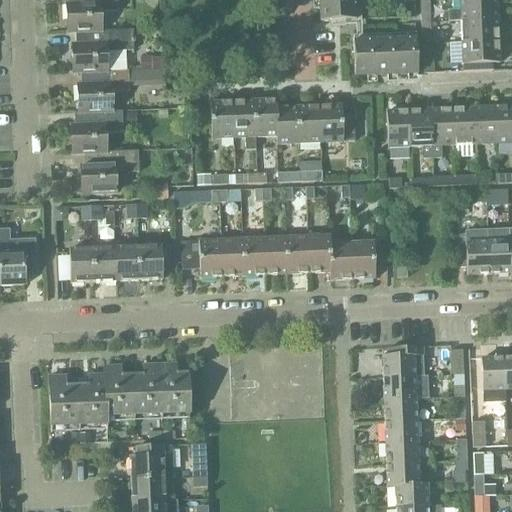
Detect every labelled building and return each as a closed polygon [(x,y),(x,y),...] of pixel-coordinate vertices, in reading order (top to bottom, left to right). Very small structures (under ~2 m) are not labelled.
[(73,34),(99,32),(98,13),(115,12),(114,0),(66,0),(67,6),(62,6),(63,34),(73,34)] [(355,0),(319,0),(320,23),(331,23),(331,27),(347,27),(347,22),(356,22),(356,21),(362,21),(361,15),(356,15),(355,0)] [(414,0),(403,0),(404,9),(415,9),(414,0)] [(449,23),(461,22),(498,21),(497,0),(475,0),(460,1),(461,12),(449,12),(449,23)] [(421,24),(432,24),(431,1),(420,2),(421,24)] [(415,9),(404,9),(405,19),(416,19),(415,9)] [(462,44),(499,43),(498,21),(461,22),(462,44)] [(422,45),(433,45),(432,24),(421,24),(422,45)] [(99,32),(73,34),(73,45),(68,45),(69,73),(78,73),(105,71),(104,53),(134,52),(133,30),(99,32)] [(362,42),(362,37),(353,37),(355,78),(418,76),(416,40),(362,42)] [(500,65),(499,43),(462,44),(463,73),(493,72),(493,65),(500,65)] [(433,45),(422,45),(424,75),(434,74),(433,45)] [(105,71),(78,73),(79,85),(75,85),(76,113),(110,113),(110,93),(127,92),(126,70),(105,71)] [(128,72),(129,82),(165,81),(164,70),(128,72)] [(255,139),(276,138),(277,138),(276,110),(277,109),(277,101),(254,102),(255,139)] [(256,152),(255,139),(254,102),(233,103),(234,140),(246,140),(246,153),(256,152)] [(234,140),(233,103),(210,104),(212,141),(234,140)] [(319,108),(321,145),(343,144),(343,143),(355,143),(354,115),(342,115),(342,107),(319,108)] [(299,146),(321,145),(319,108),(298,109),(299,146)] [(511,108),(495,109),(496,146),(511,144),(511,108)] [(299,146),(298,109),(277,109),(276,110),(277,138),(276,138),(277,146),(299,146)] [(473,110),(475,146),(496,146),(495,109),(473,110)] [(453,147),(475,146),(473,110),(452,111),(453,147)] [(409,112),(410,149),(422,149),(423,161),(432,160),(430,111),(409,112)] [(453,147),(452,111),(430,111),(432,160),(442,160),(442,148),(453,147)] [(410,149),(409,112),(387,113),(388,150),(410,149)] [(110,113),(76,113),(71,113),(72,127),(68,127),(69,157),(81,157),(105,154),(104,134),(121,133),(120,113),(110,113)] [(135,153),(105,154),(81,157),(81,168),(77,168),(78,197),(86,197),(86,203),(102,202),(102,196),(114,195),(113,174),(136,173),(135,153)] [(300,184),(300,174),(278,175),(279,185),(300,184)] [(300,174),(300,184),(323,183),(323,174),(300,174)] [(257,185),(257,175),(248,176),(248,186),(257,185)] [(257,175),(257,185),(267,185),(267,175),(257,175)] [(511,175),(498,177),(498,186),(511,185),(511,175)] [(198,177),(198,187),(211,187),(210,176),(198,177)] [(213,187),(228,186),(227,176),(213,177),(213,187)] [(434,179),(434,180),(435,189),(456,188),(455,178),(434,179)] [(455,178),(456,188),(478,187),(477,178),(455,178)] [(491,178),(477,178),(478,187),(492,186),(491,178)] [(413,190),(435,189),(434,180),(413,181),(413,190)] [(402,181),(389,181),(389,191),(402,190),(402,181)] [(350,202),(349,188),(340,189),(340,203),(350,202)] [(349,188),(350,202),(359,202),(358,188),(349,188)] [(263,191),(263,204),(271,204),(271,190),(263,191)] [(320,190),(307,190),(307,198),(320,198),(320,190)] [(263,204),(263,191),(254,191),(254,204),(263,204)] [(220,206),(220,192),(211,192),(211,206),(220,206)] [(220,192),(220,206),(229,205),(228,192),(220,192)] [(509,208),(509,203),(509,193),(487,194),(487,208),(509,208)] [(190,206),(190,197),(175,197),(176,212),(183,212),(190,206)] [(126,207),(128,244),(138,244),(137,221),(137,206),(126,207)] [(146,206),(137,206),(137,221),(147,220),(146,206)] [(81,223),(91,223),(91,208),(81,208),(81,223)] [(91,208),(91,223),(101,222),(101,208),(91,208)] [(114,227),(113,214),(106,214),(106,227),(114,227)] [(9,231),(0,231),(0,288),(24,287),(24,278),(36,277),(35,241),(10,242),(9,231)] [(489,276),(488,243),(487,232),(467,233),(467,236),(453,236),(455,270),(467,269),(467,277),(489,276)] [(309,275),(330,274),(331,274),(330,245),(330,237),(308,238),(309,275)] [(286,239),(287,276),(309,275),(308,238),(286,239)] [(266,277),(287,276),(286,239),(265,240),(266,277)] [(243,241),(244,278),(266,277),(265,240),(243,241)] [(223,279),(244,278),(243,241),(222,242),(223,279)] [(223,279),(222,242),(199,243),(181,244),(182,272),(200,272),(200,280),(223,279)] [(489,276),(511,275),(509,243),(488,243),(489,276)] [(140,282),(138,248),(138,244),(128,244),(127,244),(127,249),(115,249),(117,283),(140,282)] [(351,245),(353,281),(375,280),(373,244),(351,245)] [(330,282),(353,281),(351,245),(330,245),(331,274),(330,274),(330,282)] [(138,248),(140,282),(162,281),(161,247),(138,248)] [(117,283),(115,249),(93,250),(94,284),(117,283)] [(94,284),(93,250),(70,251),(70,285),(94,284)] [(397,279),(402,279),(407,279),(407,269),(397,270),(397,279)] [(414,358),(423,357),(422,349),(387,350),(388,358),(382,358),(383,380),(415,379),(414,358)] [(451,377),(464,377),(463,352),(450,352),(451,377)] [(511,391),(511,358),(503,359),(505,392),(511,391)] [(505,403),(505,392),(503,359),(481,360),(483,404),(505,403)] [(175,374),(175,365),(142,366),(142,376),(121,376),(120,368),(103,368),(103,377),(86,378),(86,386),(66,387),(66,378),(48,379),(50,428),(107,426),(107,418),(189,415),(188,373),(175,374)] [(426,378),(415,379),(383,380),(384,402),(416,400),(428,400),(426,378)] [(454,399),(465,399),(464,386),(454,387),(454,399)] [(416,400),(384,402),(384,424),(417,422),(416,400)] [(465,406),(454,406),(454,419),(466,419),(465,406)] [(418,444),(417,422),(384,424),(385,445),(418,444)] [(465,422),(455,422),(455,433),(465,432),(465,422)] [(473,449),(486,449),(484,423),(472,424),(473,449)] [(386,467),(418,466),(418,444),(385,445),(386,467)] [(171,448),(134,449),(135,457),(129,457),(130,482),(164,480),(172,480),(171,448)] [(205,448),(193,448),(193,460),(205,460),(205,448)] [(457,464),(468,463),(467,451),(457,451),(457,464)] [(474,475),(484,474),(483,455),(473,455),(474,475)] [(419,487),(419,486),(418,466),(386,467),(387,489),(395,489),(395,488),(419,487)] [(193,479),(207,478),(207,468),(192,469),(193,479)] [(452,485),(468,484),(467,472),(451,473),(452,485)] [(474,498),(475,498),(484,498),(484,477),(475,477),(474,498)] [(207,478),(193,479),(194,490),(208,489),(207,478)] [(164,480),(130,482),(131,505),(165,503),(164,480)] [(396,509),(428,508),(427,486),(419,486),(419,487),(395,488),(395,489),(396,509)] [(468,497),(455,498),(455,506),(469,505),(468,497)] [(475,511),(490,511),(491,498),(475,498),(475,511)] [(165,511),(165,503),(131,505),(131,511),(165,511)]
